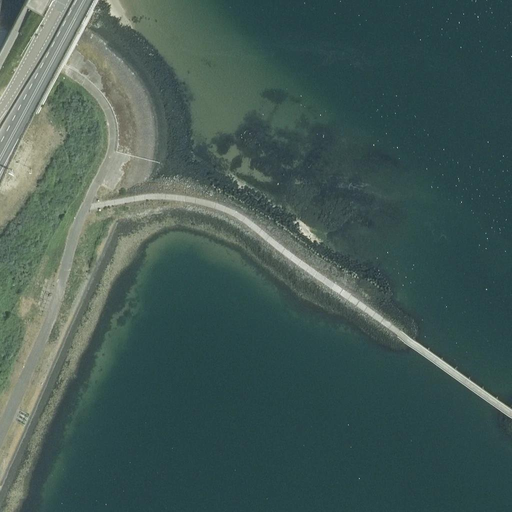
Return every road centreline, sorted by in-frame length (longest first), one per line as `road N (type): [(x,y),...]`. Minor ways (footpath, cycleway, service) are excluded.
road 1 (track): [(511,413),(234,213),(162,195),(83,207)]
road 2 (track): [(83,207),(46,328),(0,431)]
road 3 (primary): [(0,158),(82,0)]
road 4 (unclassified): [(0,109),(61,0)]
